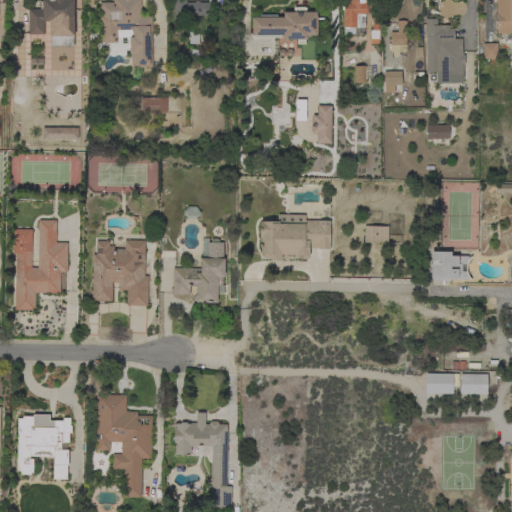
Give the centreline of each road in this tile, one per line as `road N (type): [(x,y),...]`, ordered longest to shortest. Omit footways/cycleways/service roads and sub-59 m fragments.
road 1 (residential): [(0,353),(174,355)]
road 2 (track): [(174,355),(246,354),(246,289)]
